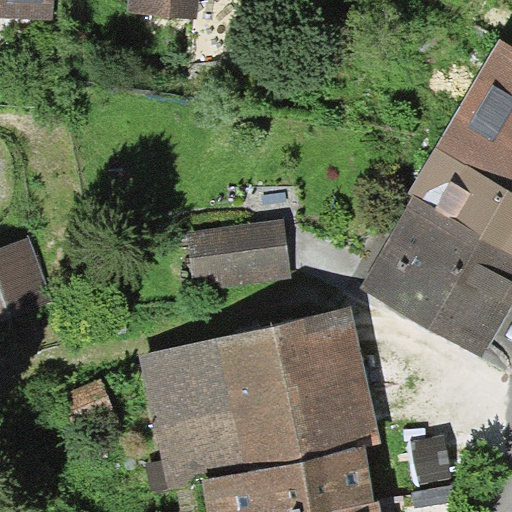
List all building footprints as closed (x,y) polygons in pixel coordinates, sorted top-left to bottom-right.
[(0,0),(0,15),(52,18),(53,0),(0,0)] [(220,0),(128,0),(128,12),(197,20),(199,0),(214,0),(221,1),(220,0)] [(511,46),(499,38),(408,193),(414,196),(511,253),(511,46)] [(511,309),(511,253),(414,196),(361,287),(483,358),(511,309)] [(285,219),(190,230),(197,288),(292,277),(285,219)] [(0,245),(0,316),(52,299),(30,235),(0,245)] [(353,308),(139,349),(167,492),(202,485),(206,511),(323,511),(375,502),(365,447),(380,444),(353,308)] [(101,376),(56,397),(79,447),(124,426),(101,376)] [(444,435),(412,441),(421,489),(411,491),(414,507),(456,499),(444,435)] [(323,511),(382,511),(380,501),(375,502),(323,511)]
